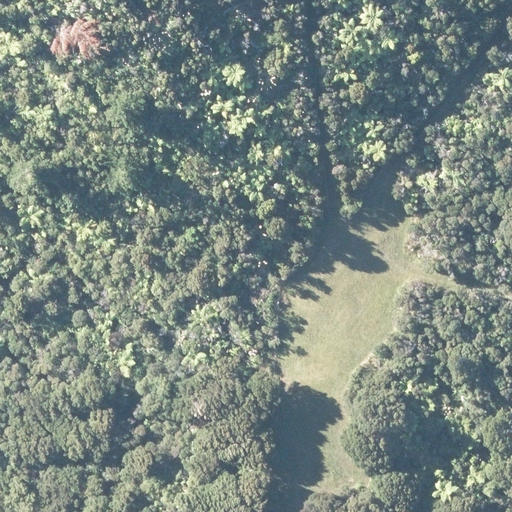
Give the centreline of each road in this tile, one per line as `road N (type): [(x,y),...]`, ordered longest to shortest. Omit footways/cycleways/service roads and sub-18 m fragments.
road 1 (track): [(511,284),(398,272),(382,223),(390,165),(511,16)]
road 2 (track): [(311,0),(314,115),(334,212),(349,235),(391,251)]
